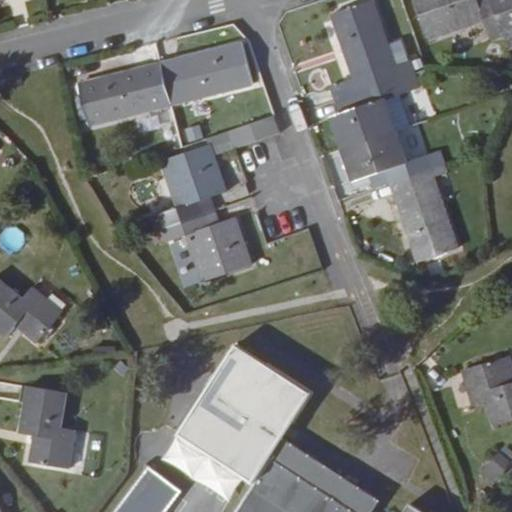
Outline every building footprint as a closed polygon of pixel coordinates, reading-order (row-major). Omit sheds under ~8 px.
[(502,34),(490,0),(415,0),(428,39),(482,20),(489,39),(502,34)] [(511,0),(490,0),(502,34),(511,31),(511,0)] [(393,66),(371,1),(330,14),(352,77),(330,85),(335,100),(358,92),(409,75),(411,74),(407,62),(393,66)] [(511,47),(511,31),(502,34),(508,49),(511,47)] [(169,104),(250,84),(239,43),(159,64),(169,104)] [(169,104),(159,64),(79,84),(88,125),(169,104)] [(395,129),(384,98),(397,93),(414,88),(409,75),(358,92),(362,106),(339,114),(330,117),(341,148),(395,129)] [(362,106),(358,92),(335,100),(339,114),(362,106)] [(409,125),(397,93),(384,98),(395,129),(409,125)] [(234,149),(280,133),(273,113),(204,137),(207,144),(160,161),(176,208),(156,215),(160,228),(199,214),(214,208),(210,196),(224,192),(208,148),(231,140),(234,149)] [(420,156),(409,125),(395,129),(405,161),(420,156)] [(405,161),(395,129),(341,148),(351,180),(368,174),(384,169),(389,182),(428,168),(440,164),(436,151),(420,156),(405,161)] [(452,197),(440,164),(428,168),(440,201),(452,197)] [(440,201),(428,168),(389,182),(416,261),(456,248),(440,201)] [(389,182),(384,169),(368,174),(372,187),(389,182)] [(219,222),(214,208),(199,214),(204,227),(219,222)] [(250,263),(233,217),(219,222),(204,227),(199,214),(160,228),(165,242),(186,235),(202,280),(250,263)] [(2,247),(20,252),(26,232),(7,227),(2,247)] [(0,281),(0,330),(8,337),(18,325),(38,342),(62,312),(31,287),(21,299),(0,281)] [(230,511),(416,511),(407,505),(402,511),(347,511),(267,458),(310,394),(233,344),(174,433),(249,484),(230,511)] [(511,384),(511,371),(507,359),(499,361),(507,386),(511,384)] [(511,421),(511,384),(507,386),(499,361),(463,372),(475,410),(488,406),(495,427),(511,421)] [(34,431),(30,458),(68,464),(74,425),(61,423),(66,388),(28,383),(21,429),(34,431)] [(511,450),(506,445),(481,472),(495,485),(511,466),(511,450)] [(137,465),(105,511),(146,511),(166,484),(137,465)]
